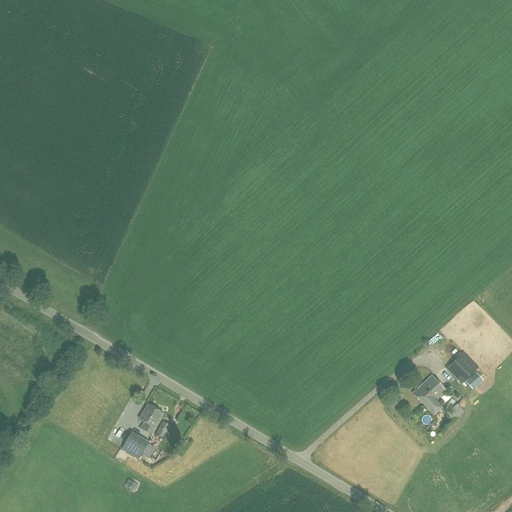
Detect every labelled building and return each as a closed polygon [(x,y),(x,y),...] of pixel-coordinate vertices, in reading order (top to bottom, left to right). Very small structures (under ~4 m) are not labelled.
[(462,353),(445,369),(461,385),(478,368),(462,353)] [(472,390),(483,381),(477,374),(466,382),(472,390)] [(441,387),(431,376),(411,393),(422,405),(441,387)] [(441,387),(422,405),(432,416),(441,408),(435,401),(446,392),(441,387)] [(452,407),(457,399),(453,396),(448,404),(452,407)] [(453,422),(464,412),(457,404),(446,414),(453,422)] [(151,435),(164,414),(148,405),(139,420),(144,423),(140,429),(151,435)] [(162,438),(169,425),(162,421),(155,434),(162,438)] [(139,459),(148,444),(136,438),(137,436),(131,433),(122,450),(139,459)]
